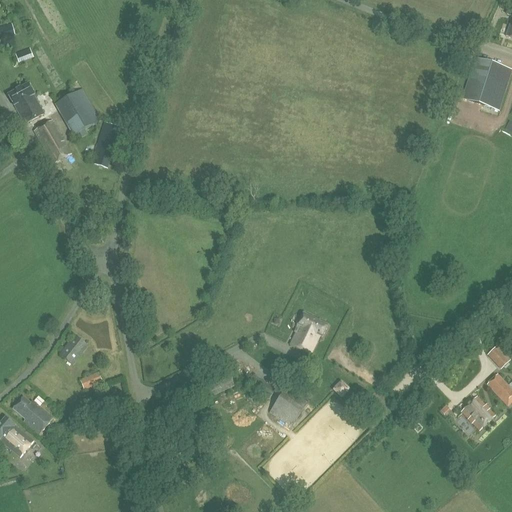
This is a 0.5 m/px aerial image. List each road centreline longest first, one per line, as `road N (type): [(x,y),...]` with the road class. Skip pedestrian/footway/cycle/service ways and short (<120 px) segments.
road 1 (unclassified): [(114,256),(120,203),(191,0)]
road 2 (unclassified): [(162,511),(114,256)]
road 3 (unclassified): [(114,256),(83,249),(0,93)]
road 4 (unclassified): [(511,59),(343,0)]
